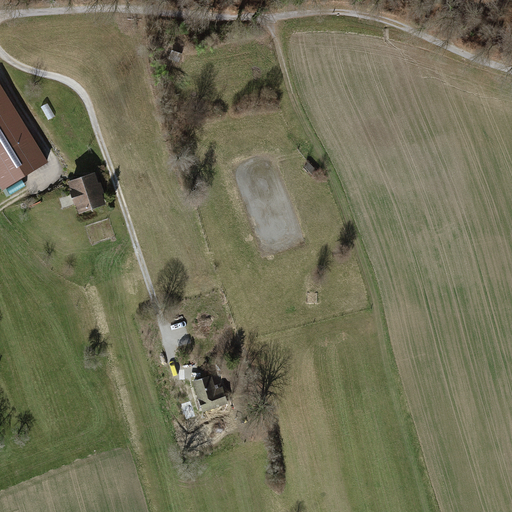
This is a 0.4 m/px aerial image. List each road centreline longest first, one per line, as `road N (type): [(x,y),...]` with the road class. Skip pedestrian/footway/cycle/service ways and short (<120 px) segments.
road 1 (track): [(511,70),(369,16),(333,11),(187,16),(128,8),(0,24)]
road 2 (track): [(0,51),(81,93),(177,377)]
